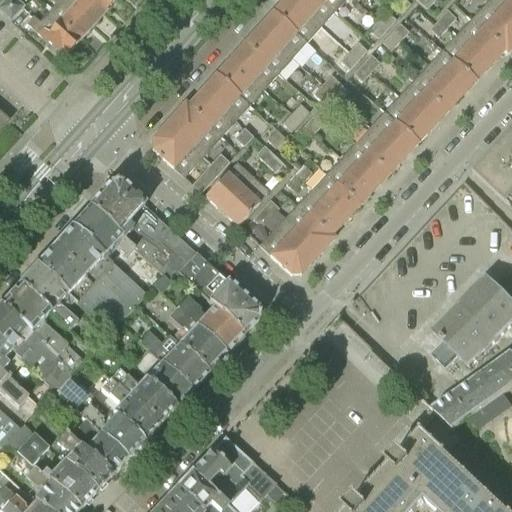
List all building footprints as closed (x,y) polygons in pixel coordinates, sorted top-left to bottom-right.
[(7,0),(0,8),(0,13),(10,23),(16,17),(23,9),(12,0),(7,0)] [(80,42),(93,28),(61,0),(47,0),(55,7),(49,13),(80,42)] [(61,0),(93,28),(105,15),(88,0),(61,0)] [(118,0),(88,0),(105,15),(118,0)] [(306,46),(320,30),(286,0),(285,0),(272,15),(306,46)] [(286,0),(320,30),(334,14),(318,0),(286,0)] [(318,0),(334,14),(347,0),(318,0)] [(401,17),(410,7),(402,0),(399,0),(392,8),(401,17)] [(427,12),(435,3),(432,0),(419,0),(417,3),(427,12)] [(511,0),(491,0),(489,3),(511,23),(511,0)] [(506,57),(511,50),(511,23),(489,3),(471,22),(503,54),(506,57)] [(66,58),(80,42),(49,13),(39,24),(33,18),(26,26),(56,54),(59,51),(66,58)] [(439,22),(448,30),(456,21),(447,13),(439,22)] [(378,24),(387,32),(396,23),(387,14),(378,24)] [(291,61),(306,46),(272,15),(258,31),(291,61)] [(439,40),(448,30),(439,22),(430,32),(439,40)] [(490,69),(503,54),(471,22),(457,38),(490,69)] [(378,42),(387,32),(378,24),(369,33),(378,42)] [(391,36),(400,44),(409,35),(400,27),(391,36)] [(277,77),(291,61),(258,31),(243,46),(277,77)] [(391,54),(400,44),(391,36),(382,45),(391,54)] [(475,84),(490,69),(457,38),(442,53),(475,84)] [(349,55),(358,63),(367,54),(358,45),(349,55)] [(263,93),(277,77),(243,46),(229,62),(263,93)] [(461,100),(475,84),(442,53),(428,69),(461,100)] [(349,72),(358,63),(349,55),(340,64),(349,72)] [(362,67),(371,76),(380,66),(371,58),(362,67)] [(249,108),(263,93),(229,62),(215,77),(249,108)] [(362,85),(371,76),(362,67),(353,76),(362,85)] [(446,115),(461,100),(428,69),(413,84),(446,115)] [(235,124),(249,108),(215,77),(201,93),(235,124)] [(322,88),(329,94),(338,85),(331,79),(322,88)] [(432,131),(446,115),(413,84),(399,100),(432,131)] [(329,94),(333,98),(342,89),(338,85),(329,94)] [(314,97),(320,103),(329,94),(322,88),(314,97)] [(333,98),(340,104),(349,95),(342,89),(333,98)] [(221,140),(235,124),(201,93),(187,108),(221,140)] [(320,103),(325,108),(333,98),(329,94),(320,103)] [(325,108),(331,114),(340,104),(333,98),(325,108)] [(417,146),(432,131),(399,100),(384,115),(417,146)] [(202,160),(221,140),(187,108),(185,105),(166,126),(202,160)] [(291,117),(300,125),(309,116),(300,107),(291,117)] [(403,162),(417,146),(384,115),(370,131),(403,162)] [(291,134),(300,125),(291,117),(282,126),(291,134)] [(304,129),(313,138),(322,128),(313,120),(304,129)] [(184,180),(202,160),(166,126),(151,142),(152,152),(184,180)] [(304,147),(313,138),(304,129),(295,138),(304,147)] [(235,141),(244,149),(253,139),(244,131),(235,141)] [(388,177),(403,162),(370,131),(355,146),(388,177)] [(276,151),(285,141),(276,133),(267,143),(276,151)] [(507,205),(511,199),(511,135),(511,134),(472,175),(491,193),(507,205)] [(374,193),(388,177),(355,146),(341,162),(374,193)] [(256,158),(265,167),(274,158),(264,149),(256,158)] [(211,167),(219,175),(228,164),(220,157),(211,167)] [(275,176),(283,167),(274,158),(265,167),(275,176)] [(360,208),(374,193),(341,162),(326,177),(360,208)] [(205,200),(221,215),(253,180),(236,165),(205,200)] [(192,188),(201,196),(219,175),(211,167),(192,188)] [(294,177),(303,185),(312,176),(303,168),(294,177)] [(295,195),(303,185),(294,177),(286,187),(295,195)] [(345,224),(360,208),(326,177),(312,193),(345,224)] [(253,180),(221,215),(238,229),(269,195),(253,180)] [(164,278),(170,283),(195,255),(121,188),(109,189),(88,212),(133,250),(162,277),(164,278)] [(331,238),(345,224),(312,193),(297,208),(331,238)] [(261,213),(270,221),(279,211),(270,203),(261,213)] [(334,241),(331,238),(297,208),(279,228),(315,262),(334,241)] [(124,261),(133,250),(88,212),(71,230),(104,260),(112,250),(124,261)] [(262,230),(270,221),(261,213),(253,222),(262,230)] [(300,277),(315,262),(279,228),(259,249),(290,278),(300,277)] [(110,337),(130,316),(146,297),(104,260),(71,230),(55,249),(36,270),(74,304),(110,337)] [(208,305),(212,309),(244,338),(258,323),(258,312),(196,256),(178,275),(209,303),(208,305)] [(65,314),(74,304),(36,270),(18,289),(50,318),(69,334),(77,325),(65,314)] [(470,372),(473,369),(479,363),(511,329),(511,278),(510,277),(497,290),(487,280),(434,334),(444,345),(431,358),(447,374),(458,361),(470,372)] [(172,286),(164,278),(154,288),(162,296),(172,286)] [(0,309),(0,310),(60,363),(73,376),(84,364),(68,349),(67,349),(42,326),(50,318),(18,289),(0,309)] [(225,358),(244,338),(212,309),(204,319),(201,316),(202,314),(188,301),(177,312),(225,358)] [(42,383),(60,363),(0,310),(0,345),(20,362),(42,383)] [(208,376),(225,358),(177,312),(167,322),(180,333),(172,341),(208,376)] [(92,355),(103,342),(93,333),(82,345),(92,355)] [(190,395),(208,376),(172,341),(169,338),(161,346),(150,335),(140,345),(148,353),(190,395)] [(0,374),(16,389),(19,385),(8,376),(20,362),(0,345),(0,374)] [(190,395),(148,353),(144,358),(139,363),(132,371),(146,382),(144,384),(174,413),(190,395)] [(438,418),(453,432),(471,420),(504,397),(511,390),(511,354),(432,412),(434,413),(438,418)] [(28,400),(16,389),(0,374),(0,395),(17,411),(28,400)] [(158,430),(174,413),(144,384),(138,391),(119,374),(109,384),(158,430)] [(126,464),(142,447),(112,418),(71,377),(53,396),(65,407),(76,395),(90,408),(78,420),(83,426),(126,464)] [(142,447),(158,430),(109,384),(101,393),(119,410),(112,418),(142,447)] [(7,447),(20,433),(0,414),(0,449),(3,453),(7,447)] [(111,480),(126,464),(83,426),(76,434),(90,448),(84,453),(111,480)] [(20,433),(7,447),(15,454),(31,470),(32,469),(49,451),(33,437),(32,439),(22,429),(20,433)] [(436,445),(436,444),(434,443),(425,434),(423,432),(421,434),(422,435),(402,455),(400,452),(388,465),(390,467),(360,501),(357,498),(345,511),(505,511),(446,457),(448,455),(446,454),(445,454),(436,445)] [(95,496),(111,480),(84,453),(65,437),(56,446),(71,459),(63,467),(95,496)] [(192,475),(230,510),(245,494),(258,505),(260,503),(261,504),(267,497),(274,503),(282,494),(225,440),(192,475)] [(76,511),(80,511),(95,496),(63,467),(51,479),(45,474),(42,477),(76,511)] [(41,511),(76,511),(42,477),(34,471),(24,481),(36,492),(40,490),(43,493),(32,504),(35,505),(41,511)] [(231,511),(230,510),(192,475),(176,492),(198,511),(231,511)] [(0,500),(12,511),(41,511),(35,505),(29,511),(26,511),(25,508),(4,489),(0,493),(0,500)] [(198,511),(176,492),(157,511),(198,511)] [(12,511),(0,500),(0,511),(12,511)]
